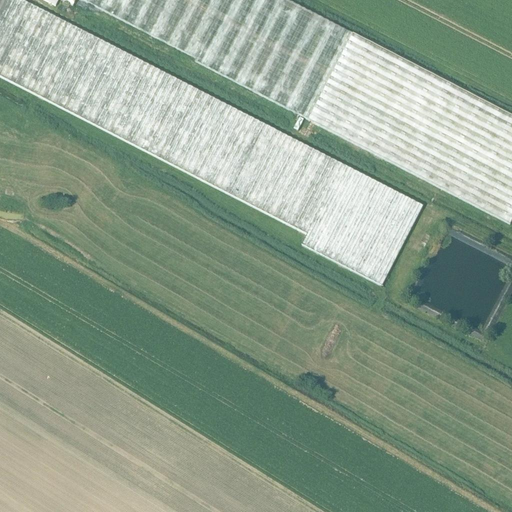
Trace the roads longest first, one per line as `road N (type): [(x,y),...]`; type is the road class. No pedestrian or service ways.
road 1 (track): [(0,224),(491,511)]
road 2 (track): [(37,3),(511,251)]
road 3 (track): [(0,191),(133,184),(370,317),(427,205)]
